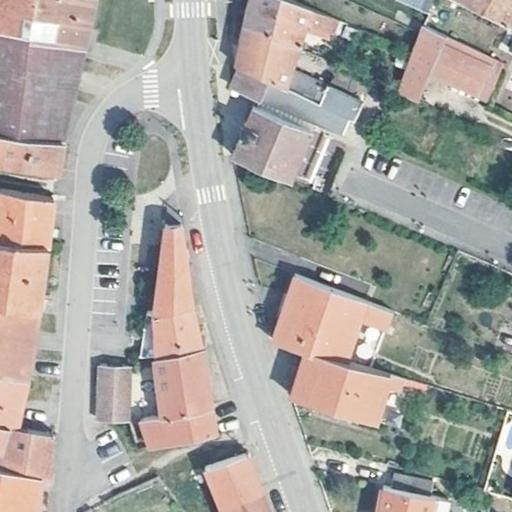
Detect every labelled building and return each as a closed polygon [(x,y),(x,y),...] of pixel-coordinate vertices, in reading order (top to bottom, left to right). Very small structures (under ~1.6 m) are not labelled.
[(0,0),(0,132),(65,141),(83,60),(96,0),(0,0)] [(339,26),(275,0),(251,0),(248,11),(242,31),(298,55),(305,40),(329,51),(339,26)] [(511,0),(440,0),(511,34),(511,0)] [(424,28),(388,93),(417,107),(430,79),(490,107),(505,72),(424,28)] [(290,76),(298,55),(242,31),(237,48),(231,70),(238,74),(320,113),(323,115),(327,104),(320,102),(324,91),(290,76)] [(312,129),(320,113),(238,74),(231,90),(242,96),(256,102),(312,129)] [(362,108),(324,91),(320,102),(327,104),(323,115),(345,126),(352,129),(362,108)] [(309,136),(312,129),(256,102),(252,111),(309,136)] [(285,187),(309,136),(252,111),(242,134),(230,160),(285,187)] [(320,113),(312,129),(338,142),(345,126),(323,115),(320,113)] [(61,162),(65,141),(0,132),(0,167),(58,175),(61,162)] [(0,245),(46,250),(49,224),(52,203),(2,196),(0,205),(0,245)] [(154,316),(189,310),(181,254),(178,228),(165,228),(162,256),(159,285),(154,285),(154,316)] [(0,305),(36,311),(41,278),(46,250),(0,245),(0,305)] [(300,355),(341,369),(355,323),(383,332),(389,316),(289,279),(268,344),(300,355)] [(31,349),(36,311),(0,305),(0,376),(26,380),(31,349)] [(152,361),(197,350),(193,328),(189,310),(154,316),(149,344),(152,361)] [(202,377),(197,350),(152,361),(162,415),(144,419),(144,422),(153,447),(213,434),(202,377)] [(369,430),(381,396),(386,383),(341,369),(300,355),(284,399),(369,430)] [(0,428),(15,430),(21,404),(26,380),(0,376),(0,428)] [(101,421),(133,421),(135,380),(100,380),(101,421)] [(381,396),(395,401),(400,387),(386,383),(381,396)] [(395,401),(381,396),(369,430),(393,436),(404,405),(395,401)] [(51,436),(15,430),(0,428),(0,474),(37,482),(48,483),(50,455),(51,436)] [(224,506),(257,498),(250,477),(243,455),(204,467),(224,506)] [(0,511),(33,511),(33,510),(37,482),(0,474),(0,511)] [(388,494),(427,502),(428,491),(390,483),(388,494)] [(427,506),(427,502),(388,494),(387,497),(380,495),(376,511),(442,511),(444,508),(427,506)] [(261,511),(257,498),(224,506),(227,511),(261,511)]
